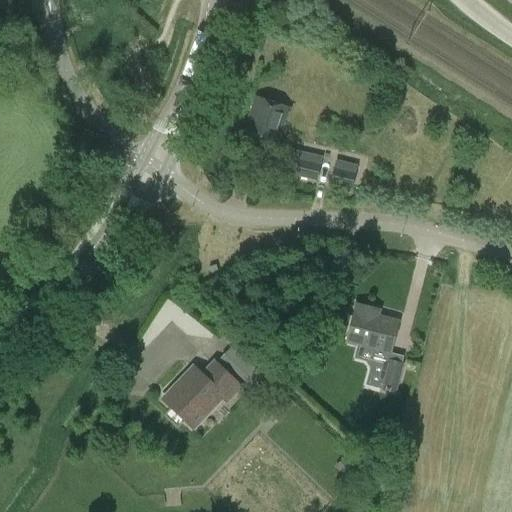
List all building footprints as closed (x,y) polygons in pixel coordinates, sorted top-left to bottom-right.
[(280,135),(290,108),(256,97),(243,137),(276,148),(280,135)] [(322,158),(295,151),(290,175),(317,181),(322,158)] [(365,168),(338,161),(333,185),(360,191),(365,170),(365,168)] [(347,341),(374,349),(371,360),(385,363),(379,389),(396,394),(404,363),(388,359),(390,353),(398,322),(368,314),(370,307),(357,304),(347,341)] [(316,318),(313,333),(328,336),(331,322),(316,318)] [(233,345),(220,358),(251,388),(264,375),(233,345)] [(239,388),(220,370),(208,383),(193,369),(170,394),(178,402),(164,416),(176,427),(186,417),(195,426),(222,397),(227,401),(239,388)] [(276,402),(270,408),(280,417),(286,411),(276,402)]
